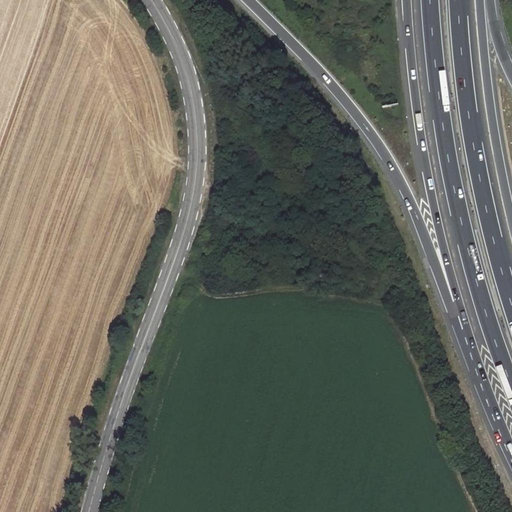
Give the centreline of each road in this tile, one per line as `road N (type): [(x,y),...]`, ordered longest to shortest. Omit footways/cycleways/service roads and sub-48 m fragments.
road 1 (unclassified): [(89,511),(187,226),(197,157),(192,90),(173,31),(151,0)]
road 2 (motorway): [(248,0),(328,82),(388,162),(496,413)]
road 3 (motorway): [(406,0),(437,221),(496,413)]
road 4 (motorway): [(429,0),(454,190),(511,386)]
road 5 (motorway): [(511,306),(479,178),(457,0)]
road 6 (motorway): [(511,220),(489,102),(481,0)]
